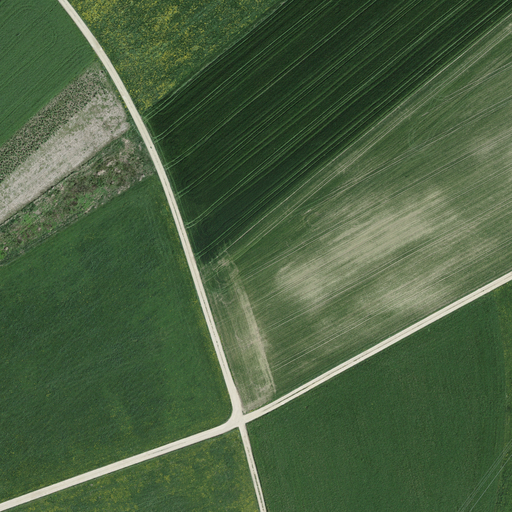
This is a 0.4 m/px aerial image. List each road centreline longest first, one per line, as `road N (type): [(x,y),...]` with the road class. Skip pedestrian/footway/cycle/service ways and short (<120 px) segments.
road 1 (track): [(511,273),(237,421),(0,506)]
road 2 (track): [(60,0),(153,159),(237,421)]
